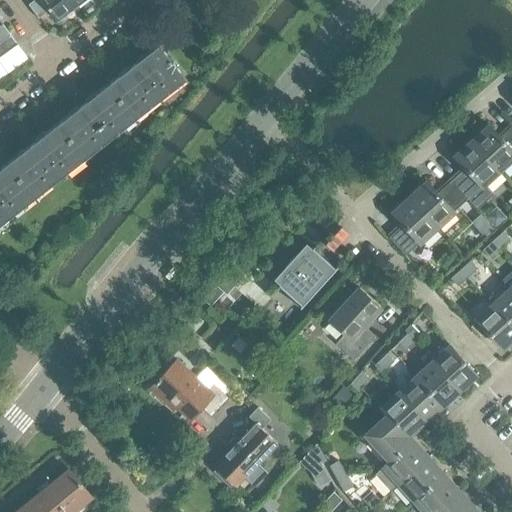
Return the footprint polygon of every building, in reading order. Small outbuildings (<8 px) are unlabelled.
[(77,6),(72,0),(35,0),(28,6),(39,19),(50,10),(58,21),(77,6)] [(0,26),(0,57),(17,45),(3,24),(0,26)] [(133,64),(107,84),(134,119),(185,79),(158,44),(133,64)] [(82,104),(56,124),(84,159),(134,119),(107,84),(82,104)] [(32,144),(7,163),(34,198),(84,159),(56,124),(32,144)] [(483,126),(470,138),(499,171),(511,158),(511,125),(500,137),(490,126),(486,129),(483,126)] [(463,170),(451,181),(468,199),(477,209),(494,194),(485,184),(499,171),(470,138),(463,144),(456,150),(459,153),(455,157),(463,167),(465,168),(463,170)] [(0,224),(34,198),(7,163),(0,168),(0,224)] [(421,183),(407,195),(437,227),(468,199),(451,181),(438,193),(428,182),(423,186),(421,183)] [(437,227),(407,195),(394,207),(397,210),(393,214),(403,225),(389,237),(405,255),(437,227)] [(493,209),(485,216),(494,226),(504,217),(497,210),(493,209)] [(483,222),(475,229),(481,236),(489,229),(483,222)] [(503,232),(493,241),(500,249),(510,240),(503,232)] [(500,249),(493,241),(483,249),(490,257),(500,249)] [(301,305),(299,307),(300,308),(337,267),(336,267),(335,268),(314,249),(315,247),(312,248),(308,249),(305,251),(301,253),(298,255),(295,257),(292,260),(289,263),(287,266),(284,269),(283,273),(281,276),(280,280),(279,284),(278,287),(280,286),(301,305)] [(471,261),(461,270),(468,278),(478,269),(471,261)] [(468,278),(461,270),(451,278),(458,286),(468,278)] [(433,278),(428,272),(424,275),(429,281),(433,278)] [(223,276),(215,284),(224,292),(227,294),(234,286),(223,276)] [(215,283),(202,298),(211,306),(224,292),(215,284),(215,283)] [(344,334),(336,344),(354,360),(376,336),(364,325),(381,307),(360,287),(351,297),(347,297),(342,303),(342,307),(330,321),(344,334)] [(511,294),(509,291),(493,305),(511,326),(511,294)] [(511,339),(511,326),(493,305),(476,320),(478,321),(475,324),(484,334),(487,332),(502,348),(511,339)] [(197,313),(187,323),(198,332),(207,322),(197,313)] [(408,333),(415,341),(422,335),(411,324),(405,331),(408,333)] [(415,341),(408,333),(398,343),(406,350),(415,341)] [(451,346),(433,362),(459,390),(476,374),(451,346)] [(375,365),(382,373),(395,361),(387,353),(375,365)] [(179,358),(151,388),(167,404),(170,400),(179,408),(192,420),(206,406),(215,414),(233,395),(218,381),(211,388),(179,358)] [(433,362),(416,377),(442,405),(459,390),(433,362)] [(351,384),(359,391),(370,378),(362,371),(351,384)] [(416,377),(399,392),(425,421),(442,405),(416,377)] [(331,400),(340,409),(354,394),(344,386),(331,400)] [(382,408),(388,415),(408,436),(425,421),(399,392),(382,408)] [(229,449),(214,465),(236,487),(245,477),(253,485),(265,472),(257,464),(278,443),(261,428),(270,419),(258,407),(249,416),(255,422),(240,438),(236,434),(225,445),(229,449)] [(367,434),(390,459),(391,460),(413,441),(408,436),(388,415),(367,434)] [(391,491),(399,483),(428,457),(413,441),(391,460),(390,459),(383,465),(384,466),(376,474),(391,491)] [(315,469),(322,453),(317,443),(303,464),(315,469)] [(399,483),(415,500),(443,474),(428,457),(399,483)] [(330,466),(338,480),(347,475),(339,461),(330,466)] [(68,468),(21,507),(25,511),(72,511),(91,497),(68,468)] [(415,500),(425,511),(435,511),(458,491),(443,474),(415,500)] [(347,475),(338,480),(344,492),(354,487),(347,475)] [(435,511),(469,511),(474,508),(458,491),(435,511)] [(334,493),(323,505),(330,511),(331,511),(342,501),(334,493)] [(251,496),(243,503),(251,511),(259,503),(251,496)]
